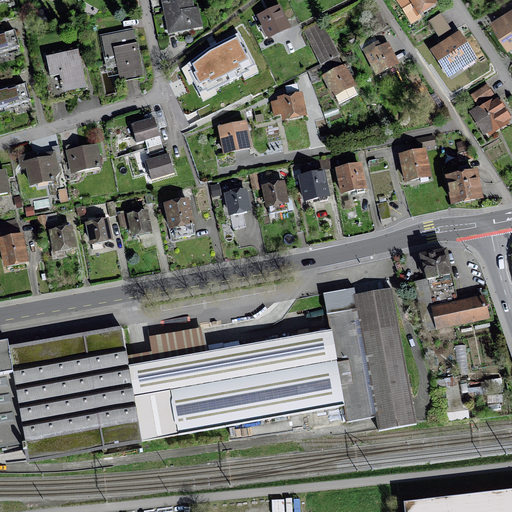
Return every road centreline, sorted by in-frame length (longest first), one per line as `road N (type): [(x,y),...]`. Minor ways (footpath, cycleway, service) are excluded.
road 1 (primary): [(0,316),(481,225)]
road 2 (residential): [(0,143),(162,94),(142,0)]
road 3 (residential): [(376,0),(511,206)]
